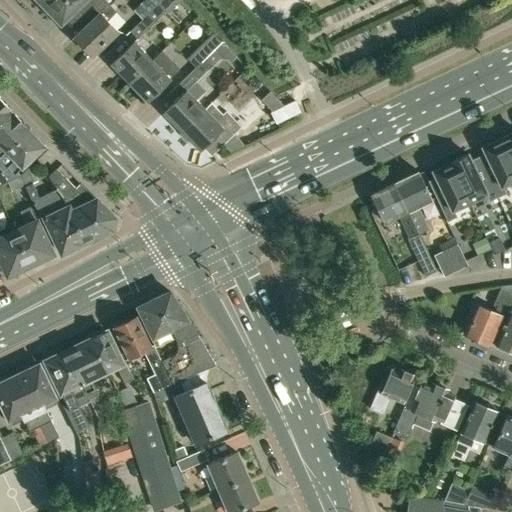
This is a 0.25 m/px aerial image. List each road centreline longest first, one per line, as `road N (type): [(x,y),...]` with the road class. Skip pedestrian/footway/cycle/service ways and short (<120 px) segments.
road 1 (primary): [(197,224),(511,73)]
road 2 (primary): [(328,511),(268,355),(221,255),(197,224)]
road 3 (residential): [(511,379),(374,318),(379,303),(404,294),(511,275)]
road 4 (primary): [(197,224),(0,35)]
road 5 (secondary): [(0,322),(197,224)]
